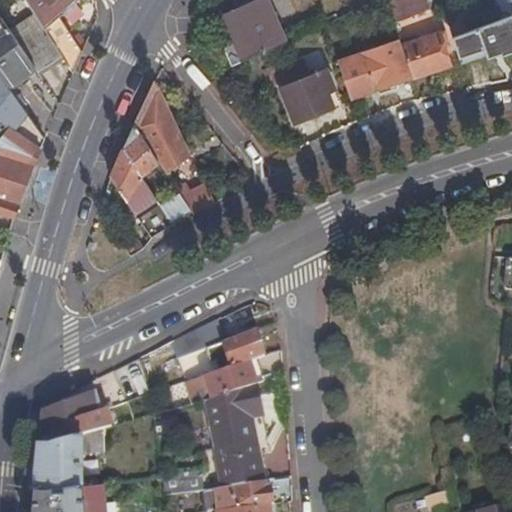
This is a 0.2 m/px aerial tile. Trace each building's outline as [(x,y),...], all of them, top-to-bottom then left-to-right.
[(27,0),(37,14),(50,36),(65,26),(60,18),(64,14),(65,16),(78,5),(76,3),(79,0),(27,0)] [(243,59),(244,60),(287,41),(269,0),(235,0),(238,6),(251,0),(252,3),(224,16),(235,41),(229,43),(227,46),(226,50),(232,64),(243,59)] [(386,0),(394,22),(429,8),(425,0),(386,0)] [(464,25),(467,33),(493,23),(498,21),(495,10),(475,17),(476,21),(464,25)] [(40,74),(63,57),(50,36),(37,14),(11,32),(38,70),(40,74)] [(511,16),(498,21),(493,23),(503,52),(507,51),(510,62),(511,62),(511,16)] [(11,32),(3,19),(0,21),(0,75),(10,90),(13,87),(17,93),(33,82),(29,76),(38,70),(11,32)] [(402,46),(412,78),(450,65),(439,33),(402,46)] [(467,33),(451,39),(459,61),(475,55),(467,33)] [(402,46),(400,40),(338,61),(351,98),(412,78),(402,46)] [(298,69),(277,77),(295,124),(334,108),(326,87),(332,85),(326,69),(309,76),(303,61),(296,64),(298,69)] [(275,73),(277,77),(298,69),(296,64),(275,73)] [(166,172),(190,155),(179,132),(155,82),(146,100),(135,124),(166,172)] [(173,222),(174,224),(192,212),(178,189),(166,172),(135,124),(131,132),(124,148),(159,200),(173,222)] [(11,127),(0,140),(0,159),(1,161),(3,155),(35,167),(42,150),(11,127)] [(111,177),(135,214),(151,237),(152,239),(174,224),(173,222),(159,200),(124,148),(117,163),(111,177)] [(1,161),(0,162),(0,196),(20,204),(35,167),(3,155),(1,161)] [(192,212),(195,216),(216,203),(201,176),(178,189),(192,212)] [(0,196),(0,214),(15,220),(18,211),(20,204),(0,196)] [(216,362),(219,372),(256,360),(264,357),(257,331),(224,343),(227,352),(224,354),(223,357),(224,360),(216,362)] [(257,384),(263,382),(256,360),(219,372),(206,377),(190,382),(196,402),(205,399),(213,397),(257,384)] [(263,411),(257,384),(213,397),(205,399),(224,489),(265,483),(250,414),(263,411)] [(50,429),(84,418),(81,405),(87,403),(86,396),(43,412),(43,417),(41,431),(50,429)] [(41,438),(40,447),(48,447),(59,444),(104,430),(111,428),(105,411),(84,418),(50,429),(41,431),(41,438)] [(46,496),(82,491),(82,456),(105,456),(104,430),(59,444),(48,447),(40,447),(37,470),(35,496),(46,496)] [(200,471),(164,478),(166,498),(203,492),(200,471)] [(204,492),(207,511),(214,511),(218,511),(269,505),(275,504),(272,488),(267,489),(266,483),(265,483),(224,489),(204,492)] [(105,511),(103,487),(82,491),(46,496),(35,496),(32,511),(105,511)] [(452,506),(450,494),(425,499),(426,511),(452,506)]
